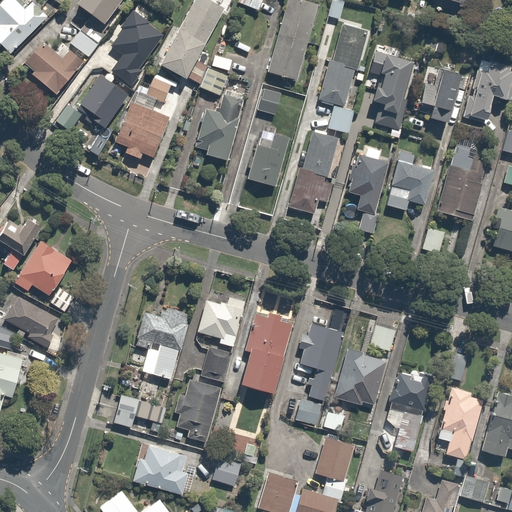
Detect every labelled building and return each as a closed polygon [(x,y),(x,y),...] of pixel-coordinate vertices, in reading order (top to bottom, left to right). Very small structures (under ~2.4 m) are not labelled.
[(0,0),(0,45),(8,54),(47,15),(32,0),(27,0),(23,5),(18,0),(0,0)] [(119,0),(73,0),(73,1),(104,23),(119,0)] [(191,62),(223,6),(211,0),(191,0),(157,60),(196,83),(204,69),(191,62)] [(255,10),(259,0),(238,0),(238,1),(255,10)] [(294,78),(314,2),(307,0),(282,0),(264,71),(294,78)] [(340,20),(345,0),(330,0),(326,16),(340,20)] [(109,69),(127,83),(138,69),(134,66),(160,32),(145,21),(147,19),(131,6),(112,31),(116,34),(107,46),(119,56),(109,69)] [(366,31),(339,24),(330,62),(325,61),(316,98),(342,104),(350,68),(357,70),(366,31)] [(96,41),(78,27),(67,41),(85,56),(96,41)] [(54,91),(81,58),(67,47),(61,56),(39,38),(21,60),(32,69),(30,72),(54,91)] [(231,57),(212,53),(210,67),(228,70),(231,57)] [(376,70),(379,71),(376,82),(372,82),(368,100),(377,102),(371,122),(397,128),(414,62),(380,53),(376,70)] [(509,98),(511,84),(511,61),(479,54),(470,94),(463,92),(458,112),(484,118),(490,94),(509,98)] [(416,115),(445,121),(453,86),(462,88),(465,73),(437,66),(434,83),(424,81),(416,115)] [(227,75),(206,67),(198,86),(219,94),(227,75)] [(100,72),(77,104),(86,110),(83,115),(100,127),(126,90),(100,72)] [(170,84),(151,77),(145,94),(164,101),(170,84)] [(272,114),(278,90),(261,86),(255,110),(272,114)] [(141,152),(150,156),(167,115),(151,108),(154,100),(133,92),(113,140),(125,145),(122,151),(138,157),(141,152)] [(203,107),(194,147),(204,149),(203,153),(227,159),(242,98),(222,93),(218,110),(203,107)] [(80,113),(65,102),(53,119),(67,130),(80,113)] [(345,132),(350,109),(330,104),(325,127),(345,132)] [(511,154),(511,127),(505,125),(497,150),(511,154)] [(287,135),(258,127),(244,177),(274,185),(287,135)] [(335,137),(311,131),(310,131),(301,166),(296,165),(286,206),(313,212),(316,199),(326,201),(332,178),(325,176),(335,137)] [(467,218),(483,160),(465,155),(468,145),(452,141),(433,209),(467,218)] [(375,210),(384,160),(379,159),(380,148),(364,145),(363,154),(357,153),(355,164),(348,162),(343,190),(358,193),(356,207),(375,210)] [(397,148),(384,205),(405,210),(408,198),(423,202),(431,168),(410,163),(412,151),(397,148)] [(511,183),(511,164),(506,163),(502,181),(511,183)] [(511,210),(493,205),(486,227),(491,228),(487,245),(511,251),(511,210)] [(0,261),(11,269),(37,224),(23,216),(18,224),(4,216),(0,223),(0,242),(8,247),(0,261)] [(436,254),(443,229),(426,224),(419,250),(436,254)] [(71,255),(38,236),(12,281),(25,289),(29,282),(48,293),(71,255)] [(73,296),(58,285),(47,300),(62,311),(73,296)] [(58,316),(14,295),(2,320),(27,332),(26,333),(46,343),(58,316)] [(232,346),(235,334),(243,300),(227,295),(226,302),(219,300),(218,303),(204,299),(196,330),(217,335),(215,342),(232,346)] [(188,310),(164,304),(161,316),(141,310),(133,343),(145,347),(139,370),(170,378),(188,310)] [(253,325),(249,323),(242,349),(246,350),(238,380),(271,389),(290,321),(257,312),(253,325)] [(312,376),(307,374),(305,382),(310,383),(308,393),(324,397),(341,329),(307,321),(304,332),(300,331),(296,347),(300,348),(297,362),(314,366),(312,376)] [(389,349),(393,328),(372,323),(368,344),(389,349)] [(13,329),(0,325),(0,345),(8,348),(13,329)] [(222,380),(230,351),(206,344),(198,374),(222,380)] [(360,400),(371,403),(383,359),(361,353),(362,350),(346,346),(333,397),(360,404),(360,400)] [(0,350),(0,401),(2,395),(10,396),(20,355),(0,350)] [(463,380),(467,356),(448,352),(444,376),(463,380)] [(388,400),(385,416),(392,426),(396,427),(391,445),(412,450),(430,377),(395,369),(392,382),(388,381),(384,399),(388,400)] [(184,392),(178,390),(172,410),(178,412),(174,425),(186,429),(184,436),(202,442),(220,387),(189,377),(184,392)] [(464,457),(481,397),(468,394),(470,389),(448,383),(433,437),(446,440),(443,451),(464,457)] [(511,396),(491,392),(478,449),(504,455),(506,447),(511,447),(511,396)] [(136,400),(137,398),(119,393),(112,421),(130,425),(133,413),(136,400)] [(315,423),(319,401),(298,397),(293,419),(315,423)] [(164,406),(136,400),(133,413),(161,420),(164,406)] [(344,405),(325,402),(321,425),(340,428),(344,405)] [(311,470),(325,474),(319,493),(301,488),(299,493),(293,491),(297,477),(267,468),(255,507),(271,511),(332,511),(336,499),(339,500),(346,479),(343,478),(353,444),(322,435),(311,470)] [(185,454),(146,443),(142,457),(137,456),(130,479),(182,493),(187,473),(181,471),(185,454)] [(238,463),(215,456),(209,478),(232,485),(238,463)] [(466,460),(455,457),(451,474),(462,476),(466,460)] [(391,511),(401,473),(376,467),(371,487),(364,485),(362,496),(370,498),(367,509),(352,505),(350,511),(391,511)] [(481,501),(487,480),(465,473),(458,494),(481,501)] [(447,511),(457,482),(439,476),(433,496),(424,494),(419,510),(410,507),(408,511),(447,511)] [(508,500),(511,487),(496,484),(493,497),(508,500)] [(168,511),(157,497),(138,511),(168,511)]
